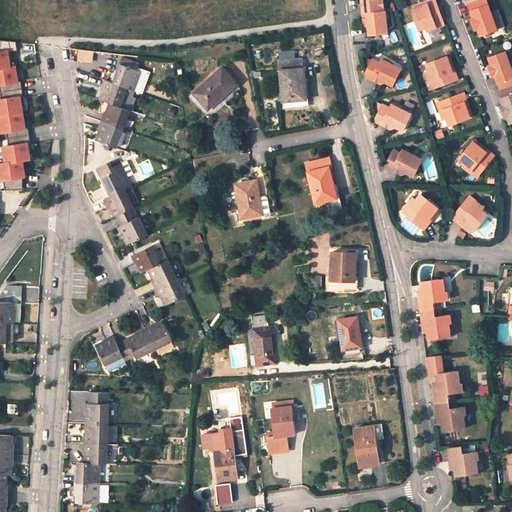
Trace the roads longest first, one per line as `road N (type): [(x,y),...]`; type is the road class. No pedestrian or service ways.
road 1 (residential): [(448,0),(508,175),(507,253)]
road 2 (unclassified): [(340,0),(348,77),(389,247)]
road 3 (unclassified): [(389,247),(426,479)]
road 4 (residential): [(61,324),(48,511)]
road 5 (residential): [(57,47),(70,119),(68,222)]
road 6 (residential): [(61,324),(115,308),(122,298),(91,228),(68,222)]
road 7 (residential): [(269,511),(418,489)]
